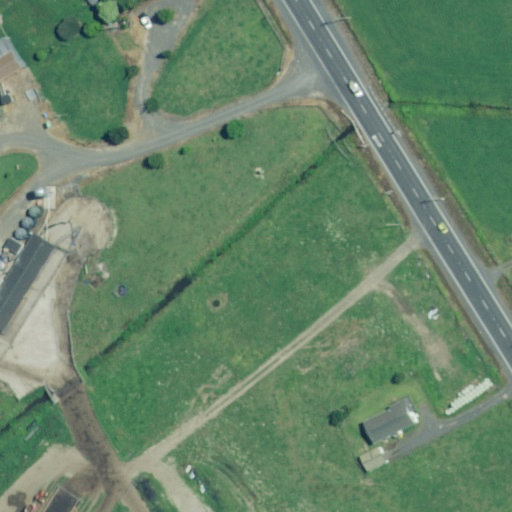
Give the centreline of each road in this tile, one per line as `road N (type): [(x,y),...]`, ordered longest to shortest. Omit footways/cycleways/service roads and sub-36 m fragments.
road 1 (track): [(428,223),(342,307),(121,482),(102,511)]
road 2 (primary): [(290,0),(511,355)]
road 3 (track): [(332,70),(151,148),(52,176),(0,239)]
